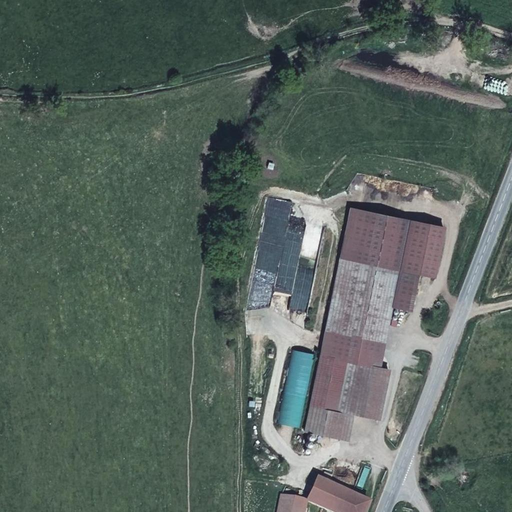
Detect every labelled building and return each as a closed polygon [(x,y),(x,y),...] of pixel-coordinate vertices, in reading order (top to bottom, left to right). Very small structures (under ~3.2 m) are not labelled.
[(350,208),(340,257),(325,331),(375,341),(382,304),(410,310),(418,274),(434,277),(444,228),(350,208)] [(325,331),(320,355),(304,432),(340,439),(346,412),(378,419),(388,370),(370,366),(347,361),(350,346),(373,351),(375,341),(325,331)] [(370,366),(373,351),(350,346),(347,361),(370,366)] [(299,428),(314,354),(292,350),(276,423),(299,428)] [(363,511),(368,502),(316,477),(306,500),(306,501),(330,511),(363,511)] [(302,511),(306,501),(306,500),(281,495),(278,511),(302,511)]
